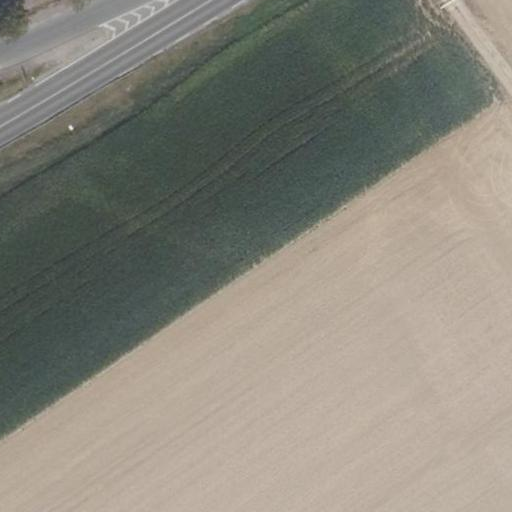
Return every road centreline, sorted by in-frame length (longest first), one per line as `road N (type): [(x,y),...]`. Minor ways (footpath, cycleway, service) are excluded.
road 1 (secondary): [(0,127),(212,0)]
road 2 (unclassified): [(142,0),(0,50)]
